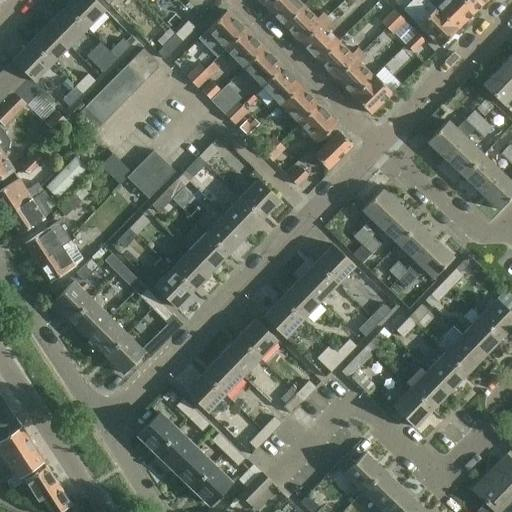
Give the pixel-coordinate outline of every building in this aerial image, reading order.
[(93,0),(71,0),(65,7),(86,29),(104,11),(93,0)] [(273,0),(266,7),(283,25),(303,6),(297,0),(273,0)] [(427,0),(413,0),(403,10),(439,46),(457,29),(434,7),(427,0)] [(428,0),(427,0),(434,7),(457,29),(474,12),(461,0),(441,0),(435,7),(428,0)] [(461,0),(474,12),(485,0),(461,0)] [(303,6),(283,25),(300,43),(326,17),(322,12),(315,18),(303,6)] [(65,7),(47,25),(69,46),(86,29),(65,7)] [(206,30),(225,49),(245,29),(226,10),(206,30)] [(393,10),(380,22),(386,28),(399,15),(393,10)] [(365,14),(347,31),(354,38),(372,21),(365,14)] [(404,21),(399,15),(386,28),(392,34),(404,21)] [(326,17),(300,43),(317,60),(338,40),(325,27),(331,21),(326,17)] [(187,21),(175,34),(181,41),(194,28),(187,21)] [(47,25),(29,43),(51,64),(69,46),(47,25)] [(245,29),(225,49),(243,68),(263,48),(245,29)] [(412,51),(423,40),(416,33),(405,44),(412,51)] [(175,34),(162,47),(169,53),(181,41),(175,34)] [(122,39),(110,52),(117,59),(129,46),(122,39)] [(338,40),(317,60),(334,78),(360,52),(356,48),(351,54),(338,40)] [(29,43),(12,61),(28,77),(33,82),(51,64),(29,43)] [(143,48),(134,58),(151,74),(160,65),(143,48)] [(263,48),(243,68),(262,86),(282,67),(263,48)] [(110,52),(97,65),(104,72),(117,59),(110,52)] [(360,52),(334,78),(352,95),(374,74),(372,75),(359,63),(365,57),(360,52)] [(511,53),(500,66),(511,78),(511,53)] [(134,58),(126,66),(143,82),(151,74),(134,58)] [(12,61),(0,72),(0,82),(12,94),(12,93),(28,77),(12,61)] [(198,63),(185,76),(191,82),(204,69),(198,63)] [(126,66),(117,74),(134,91),(143,82),(126,66)] [(511,78),(500,66),(482,85),(503,105),(511,95),(511,78)] [(282,67),(262,86),(280,105),(300,85),(282,67)] [(374,74),(352,95),(370,114),(392,92),(390,91),(399,83),(384,68),(375,76),(374,74)] [(204,69),(191,82),(196,87),(209,75),(204,69)] [(87,74),(74,87),(81,94),(94,81),(87,74)] [(117,74),(109,83),(126,99),(134,91),(117,74)] [(220,89),(210,80),(200,91),(210,100),(220,89)] [(0,82),(0,100),(2,103),(12,94),(0,82)] [(109,83),(101,91),(118,107),(126,99),(109,83)] [(300,85),(280,105),(298,124),(318,104),(300,85)] [(74,87),(62,100),(69,107),(81,94),(74,87)] [(101,91),(93,99),(110,116),(118,107),(101,91)] [(2,103),(0,104),(0,122),(3,126),(24,104),(12,93),(12,94),(2,103)] [(93,99),(85,107),(102,124),(110,116),(93,99)] [(236,100),(223,113),(228,118),(241,106),(236,100)] [(318,104),(298,124),(316,142),(336,123),(318,104)] [(241,106),(228,118),(234,124),(247,112),(241,106)] [(102,124),(85,107),(77,115),(94,132),(102,124)] [(54,129),(60,124),(65,118),(55,108),(44,119),(54,129)] [(427,141),(445,159),(465,138),(474,129),(482,120),(473,111),(456,129),(447,120),(427,141)] [(482,120),(474,129),(483,137),(491,128),(482,120)] [(336,123),(316,142),(317,142),(321,138),(326,142),(313,155),(328,169),(352,145),(338,131),(336,133),(332,128),(337,123),(336,123)] [(273,137),(260,149),(266,155),(279,143),(273,137)] [(465,138),(445,159),(462,176),(483,155),(465,138)] [(279,143),(266,155),(271,160),(284,148),(279,143)] [(218,151),(211,144),(198,157),(205,164),(218,151)] [(511,159),(511,147),(509,144),(500,154),(509,163),(511,159)] [(126,177),(147,198),(174,171),(152,150),(126,177)] [(111,151),(99,163),(120,182),(131,170),(111,151)] [(0,177),(11,170),(0,152),(0,177)] [(28,174),(42,159),(34,152),(20,166),(28,174)] [(483,155),(462,176),(480,192),(500,171),(483,155)] [(45,187),(56,198),(86,167),(75,156),(45,187)] [(198,157),(185,170),(192,177),(205,164),(198,157)] [(296,185),(307,174),(300,168),(289,178),(296,185)] [(511,182),(500,171),(480,192),(498,210),(511,195),(511,182)] [(0,189),(0,206),(5,214),(41,191),(36,183),(24,191),(17,179),(0,189)] [(257,179),(240,197),(262,218),(279,200),(257,179)] [(183,187),(176,180),(163,193),(170,199),(183,187)] [(352,236),(361,245),(371,235),(379,226),(399,206),(381,189),(361,210),(370,218),(352,236)] [(41,191),(5,214),(18,234),(43,219),(35,207),(47,199),(41,191)] [(80,200),(72,193),(57,209),(64,216),(80,200)] [(163,193),(151,206),(157,212),(170,199),(163,193)] [(240,197),(222,215),(244,236),(262,218),(240,197)] [(379,226),(397,244),(417,222),(399,206),(379,226)] [(100,218),(93,212),(71,235),(77,241),(100,218)] [(141,215),(132,225),(128,228),(135,235),(148,222),(141,215)] [(222,215),(205,233),(227,254),(244,236),(222,215)] [(24,243),(36,262),(70,241),(57,221),(24,243)] [(417,222),(397,244),(414,260),(434,239),(417,222)] [(128,228),(115,241),(123,248),(135,235),(128,228)] [(205,233),(188,251),(210,272),(227,254),(205,233)] [(371,235),(361,245),(370,254),(380,244),(371,235)] [(434,239),(414,260),(433,278),(453,257),(434,239)] [(70,241),(36,262),(49,282),(73,266),(82,259),(70,241)] [(332,244),(314,262),(336,284),(354,266),(332,244)] [(188,251),(170,269),(193,290),(210,272),(188,251)] [(124,266),(111,253),(104,261),(116,273),(124,266)] [(82,281),(97,265),(89,257),(75,273),(82,281)] [(152,266),(163,276),(153,287),(175,308),(193,290),(170,269),(159,258),(152,266)] [(406,269),(397,261),(388,270),(397,279),(406,269)] [(314,262),(297,280),(319,301),(336,284),(314,262)] [(136,278),(124,266),(116,273),(129,286),(136,278)] [(406,269),(397,279),(406,288),(415,278),(406,269)] [(461,275),(454,269),(442,282),(449,288),(461,275)] [(297,280),(280,297),(302,319),(319,301),(297,280)] [(51,302),(69,320),(91,299),(72,281),(51,302)] [(442,282),(430,295),(437,302),(449,288),(442,282)] [(159,301),(146,288),(139,296),(152,308),(159,301)] [(302,319),(280,297),(262,316),(284,337),(302,319)] [(511,313),(496,298),(478,317),(500,338),(511,325),(511,313)] [(91,299),(69,320),(86,338),(108,316),(91,299)] [(172,314),(159,301),(152,308),(165,321),(172,314)] [(383,304),(370,317),(377,323),(390,310),(383,304)] [(427,311),(420,305),(407,318),(414,324),(427,311)] [(471,325),(461,335),(483,356),(500,338),(478,317),(470,309),(463,317),(471,325)] [(108,316),(86,338),(104,355),(125,334),(108,316)] [(370,317),(358,330),(365,336),(377,323),(370,317)] [(254,318),(236,337),(258,358),(276,339),(254,318)] [(407,318),(395,331),(402,337),(414,324),(407,318)] [(385,340),(378,333),(365,346),(372,353),(385,340)] [(125,334),(104,355),(122,374),(144,352),(125,334)] [(461,335),(444,353),(466,374),(483,356),(461,335)] [(236,337),(219,355),(241,376),(258,358),(236,337)] [(328,345),(342,359),(355,346),(348,339),(336,352),(328,345)] [(328,345),(316,358),(330,372),(342,359),(328,345)] [(365,346),(353,359),(360,366),(372,353),(365,346)] [(444,353),(427,371),(449,392),(466,374),(444,353)] [(219,355),(202,373),(224,394),(241,376),(219,355)] [(427,371),(409,389),(431,410),(449,392),(427,371)] [(224,394),(202,373),(184,391),(206,412),(224,394)] [(307,381),(295,394),(302,401),(315,388),(307,381)] [(431,410),(409,389),(392,407),(414,428),(431,410)] [(295,394),(282,407),(290,414),(302,401),(295,394)] [(0,449),(15,474),(4,481),(9,488),(24,479),(32,475),(29,471),(43,462),(0,395),(0,449)] [(195,411),(181,399),(174,406),(188,418),(195,411)] [(208,423),(195,411),(188,418),(201,431),(208,423)] [(137,435),(155,453),(176,431),(158,413),(137,435)] [(273,417),(261,429),(268,436),(280,424),(273,417)] [(261,429),(248,443),(255,450),(268,436),(261,429)] [(176,431),(155,453),(173,470),(194,448),(176,431)] [(231,446),(217,432),(210,440),(224,453),(231,446)] [(243,458),(231,446),(224,453),(236,465),(243,458)] [(511,447),(505,455),(472,489),(495,511),(499,511),(511,499),(511,447)] [(194,448),(173,470),(191,487),(212,465),(194,448)] [(343,474),(361,492),(382,470),(364,452),(343,474)] [(212,465),(191,487),(210,505),(231,483),(212,465)] [(32,475),(24,479),(37,500),(41,498),(48,508),(50,506),(53,511),(56,511),(70,503),(46,466),(32,475)] [(382,470),(361,492),(379,509),(400,487),(382,470)] [(260,473),(239,494),(249,504),(270,483),(260,473)] [(400,487),(379,509),(381,511),(410,511),(418,504),(400,487)] [(299,503),(308,511),(323,511),(306,495),(299,503)] [(491,511),(482,503),(473,511),(491,511)]
